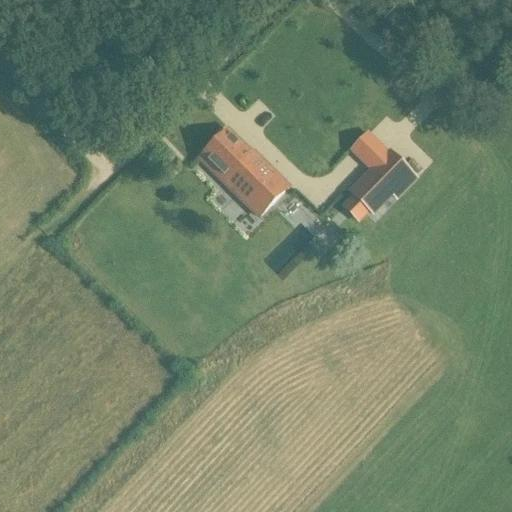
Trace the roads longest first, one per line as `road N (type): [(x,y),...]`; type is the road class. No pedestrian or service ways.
road 1 (track): [(286,0),(109,170)]
road 2 (track): [(109,170),(0,59)]
road 3 (track): [(109,170),(0,274)]
